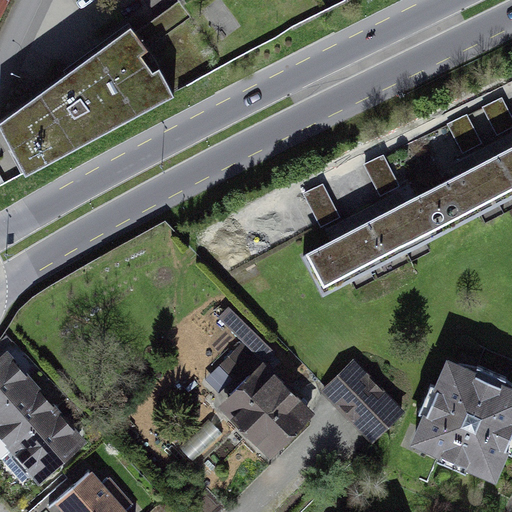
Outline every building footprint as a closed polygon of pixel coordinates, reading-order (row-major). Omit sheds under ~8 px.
[(0,125),(0,131),(26,179),(175,99),(160,71),(153,75),(143,57),(149,54),(130,30),(0,125)] [(511,148),(432,191),(450,226),(511,193),(511,148)] [(367,160),(378,186),(395,179),(385,153),(367,160)] [(450,226),(432,191),(307,256),(326,291),(450,226)] [(0,363),(0,415),(35,384),(10,355),(0,363)] [(511,392),(446,365),(411,448),(492,483),(511,437),(511,392)] [(318,392),(364,439),(390,414),(344,366),(318,392)] [(225,409),(271,454),(310,416),(263,370),(225,409)] [(0,415),(0,437),(15,454),(61,413),(35,384),(0,415)] [(0,467),(0,468),(25,497),(87,442),(61,413),(15,454),(0,467)] [(129,511),(87,465),(47,501),(57,511),(129,511)]
